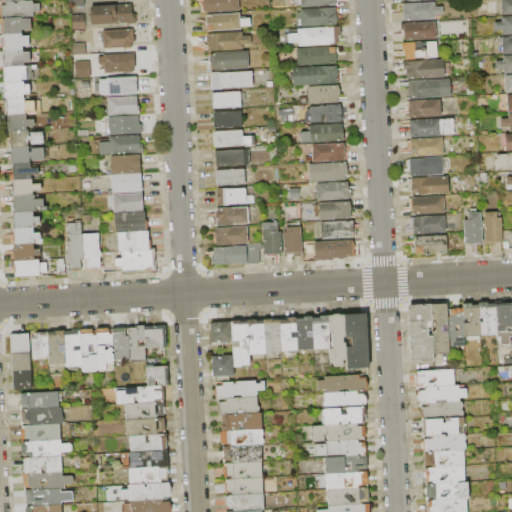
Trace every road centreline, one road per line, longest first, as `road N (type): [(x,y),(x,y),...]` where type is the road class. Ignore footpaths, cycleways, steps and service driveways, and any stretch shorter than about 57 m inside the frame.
road 1 (residential): [(511,274),(0,303)]
road 2 (residential): [(167,0),(196,511)]
road 3 (residential): [(368,0),(396,511)]
